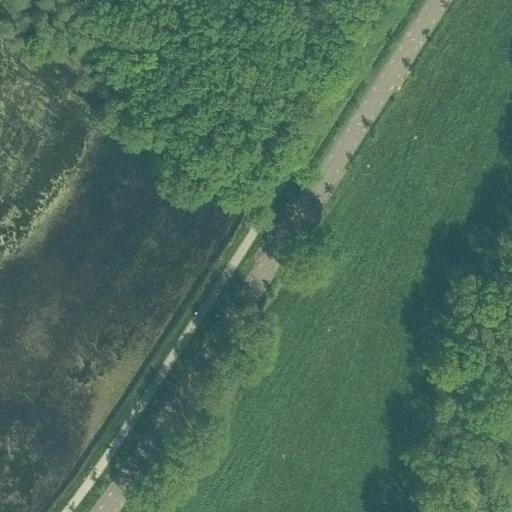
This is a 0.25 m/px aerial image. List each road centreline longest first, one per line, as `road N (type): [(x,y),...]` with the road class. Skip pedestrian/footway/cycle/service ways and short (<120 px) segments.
road 1 (secondary): [(105,511),(437,0)]
road 2 (unclassified): [(466,511),(511,353)]
